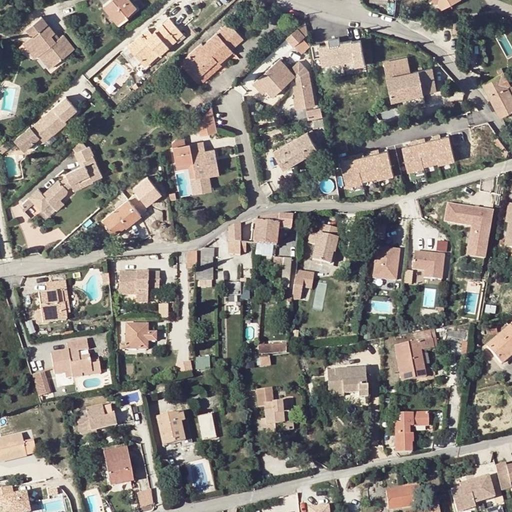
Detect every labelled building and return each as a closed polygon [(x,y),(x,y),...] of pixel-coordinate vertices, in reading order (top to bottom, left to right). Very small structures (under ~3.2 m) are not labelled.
[(129,0),(110,0),(103,6),(119,24),(128,16),(126,14),(135,6),(129,0)] [(433,0),(436,5),(438,3),(442,11),(461,0),(433,0)] [(158,54),(176,38),(182,33),(182,32),(169,18),(152,34),(147,38),(142,34),(128,47),(141,62),(155,50),(158,54)] [(307,35),(305,21),(285,38),(294,48),(307,35)] [(455,22),(454,33),(465,33),(465,22),(455,22)] [(219,63),(220,63),(233,51),(231,49),(242,39),(229,23),(203,45),(202,43),(183,60),(199,76),(216,61),(219,63)] [(46,27),(22,44),(33,56),(37,54),(50,68),(74,49),(61,35),(57,39),(46,27)] [(148,29),(142,34),(147,38),(152,34),(148,29)] [(182,33),(176,38),(179,41),(185,36),(182,33)] [(330,44),(331,47),(340,45),(340,42),(339,37),(329,39),(330,44)] [(320,44),(312,45),(314,58),(321,57),(323,66),(342,62),(354,60),(355,66),(365,64),(360,40),(352,41),(352,40),(340,42),(340,45),(331,47),(330,44),(320,46),(320,44)] [(155,50),(141,62),(145,66),(158,54),(155,50)] [(254,84),(259,89),(264,86),(267,90),(273,96),(294,76),(296,78),(298,86),(293,87),(296,98),(301,97),(303,108),(314,106),(308,72),(299,62),(289,70),(280,60),(254,84)] [(354,60),(342,62),(343,68),(355,66),(354,60)] [(216,61),(199,76),(203,81),(221,65),(220,63),(219,63),(216,61)] [(411,61),(387,66),(394,100),(403,98),(404,107),(425,102),(424,93),(436,90),(432,69),(414,73),(411,61)] [(505,72),(484,83),(501,116),(511,110),(511,80),(511,82),(505,72)] [(264,86),(259,89),(263,94),(267,90),(264,86)] [(66,97),(31,127),(44,142),(53,134),(66,123),(64,120),(76,109),(66,97)] [(314,109),(316,118),(323,116),(321,108),(314,109)] [(215,128),(213,112),(204,114),(200,118),(203,134),(216,131),(215,128)] [(323,119),(314,120),(315,128),(324,126),(323,119)] [(183,120),(176,127),(181,132),(189,125),(183,120)] [(185,145),(183,132),(172,142),(173,148),(185,145)] [(307,133),(275,152),(284,168),(316,149),(307,133)] [(448,133),(402,146),(409,170),(455,158),(448,133)] [(56,137),(53,134),(44,142),(47,145),(56,137)] [(185,145),(173,148),(176,165),(194,162),(197,178),(199,193),(213,191),(210,175),(205,176),(205,173),(214,172),(212,157),(215,156),(213,149),(204,151),(202,142),(185,145)] [(73,153),(78,164),(84,161),(92,157),(88,147),(73,153)] [(386,149),(340,161),(346,185),(393,173),(386,149)] [(218,174),(215,156),(212,157),(214,172),(205,173),(205,176),(210,175),(218,174)] [(87,168),(84,161),(78,164),(79,168),(83,166),(84,169),(87,168)] [(194,162),(176,165),(177,170),(189,168),(194,194),(199,193),(197,178),(194,162)] [(48,204),(50,206),(57,200),(66,193),(65,190),(69,187),(72,192),(92,184),(90,180),(101,176),(96,164),(87,168),(84,169),(83,166),(79,168),(65,174),(65,177),(59,182),(56,182),(41,195),(36,191),(28,197),(40,210),(48,204)] [(134,194),(103,221),(114,235),(125,226),(125,227),(147,209),(134,194)] [(57,200),(50,206),(54,211),(62,204),(57,200)] [(494,212),(448,205),(445,221),(472,227),(467,256),(485,260),(494,212)] [(511,207),(506,207),(503,226),(507,227),(503,250),(511,251),(511,207)] [(278,216),(257,219),(254,244),(275,246),(277,229),(289,230),(291,217),(278,216)] [(370,222),(368,236),(382,238),(383,224),(370,222)] [(240,242),(240,223),(229,229),(228,254),(240,255),(240,252),(245,253),(245,243),(240,242)] [(338,238),(310,231),(307,242),(314,244),(311,260),(329,265),(332,254),(334,254),(338,238)] [(76,237),(62,244),(65,249),(75,244),(74,242),(77,240),(76,237)] [(448,250),(448,241),(438,240),(438,250),(448,250)] [(400,249),(377,247),(374,279),(396,281),(400,249)] [(195,257),(197,257),(212,257),(212,249),(201,248),(196,252),(195,252),(195,257)] [(195,269),(195,257),(195,252),(186,253),(187,269),(195,269)] [(444,256),(414,252),(413,270),(425,271),(424,278),(442,280),(444,256)] [(212,257),(197,257),(196,269),(212,269),(212,257)] [(290,259),(274,258),(273,271),(282,271),(281,286),(289,287),(290,259)] [(212,280),(212,269),(196,269),(196,280),(212,280)] [(157,273),(141,273),(141,275),(135,275),(135,272),(117,272),(118,296),(133,296),(134,303),(146,303),(146,289),(157,290),(157,273)] [(304,272),(304,276),(302,287),(310,288),(313,273),(304,272)] [(302,287),(304,276),(296,275),(294,285),(302,287)] [(66,320),(64,313),(61,291),(66,290),(64,281),(46,283),(46,293),(39,294),(43,323),(66,320)] [(240,288),(240,283),(225,283),(225,296),(240,295),(240,288)] [(147,325),(126,325),(126,344),(120,344),(120,349),(147,349),(147,342),(155,342),(155,333),(147,333),(147,325)] [(511,330),(509,327),(487,346),(502,363),(511,354),(511,330)] [(73,378),(82,377),(82,375),(91,373),(92,375),(99,374),(97,357),(89,359),(79,360),(79,356),(78,351),(88,350),(86,339),(67,342),(68,350),(51,352),(55,375),(65,373),(72,372),(73,377),(73,378)] [(435,339),(395,347),(402,381),(426,376),(421,350),(425,349),(437,347),(435,339)] [(263,341),(258,342),(259,354),(286,352),(286,344),(264,345),(263,341)] [(430,376),(425,349),(421,350),(426,376),(430,376)] [(197,368),(210,368),(210,357),(197,357),(197,368)] [(365,369),(334,370),(334,377),(328,377),(329,386),(334,386),(334,398),(343,397),(343,394),(358,393),(358,399),(366,399),(365,388),(365,376),(365,369)] [(43,372),(33,375),(40,396),(49,393),(43,372)] [(291,412),(288,412),(283,413),(282,402),(271,403),(270,389),(256,390),(257,407),(263,407),(265,419),(266,429),(266,433),(274,432),(274,425),(283,423),(283,431),(293,430),(291,412)] [(112,406),(86,412),(91,432),(116,427),(112,406)] [(130,406),(121,407),(125,425),(133,423),(130,406)] [(162,446),(185,441),(180,422),(184,422),(184,421),(182,413),(156,419),(162,446)] [(409,427),(412,426),(428,426),(427,413),(400,414),(400,423),(396,423),(396,452),(412,452),(412,434),(409,434),(409,427)] [(210,414),(198,417),(203,440),(215,437),(210,414)] [(187,420),(184,421),(184,422),(180,422),(185,441),(186,444),(191,443),(187,420)] [(21,435),(0,439),(0,461),(26,456),(23,442),(21,435)] [(23,442),(26,456),(36,454),(33,440),(23,442)] [(107,465),(128,461),(127,449),(104,453),(106,465),(107,465)] [(128,461),(107,465),(111,486),(132,482),(128,461)] [(502,462),(492,464),(498,494),(508,492),(507,487),(511,486),(511,464),(503,466),(502,462)] [(458,490),(448,493),(454,511),(461,511),(473,508),(472,505),(492,498),(486,478),(465,484),(466,487),(458,490)] [(11,487),(0,489),(0,506),(2,506),(3,511),(29,511),(26,493),(13,496),(11,487)] [(411,487),(386,490),(388,509),(413,506),(411,487)] [(137,491),(141,511),(155,508),(151,488),(137,491)]
